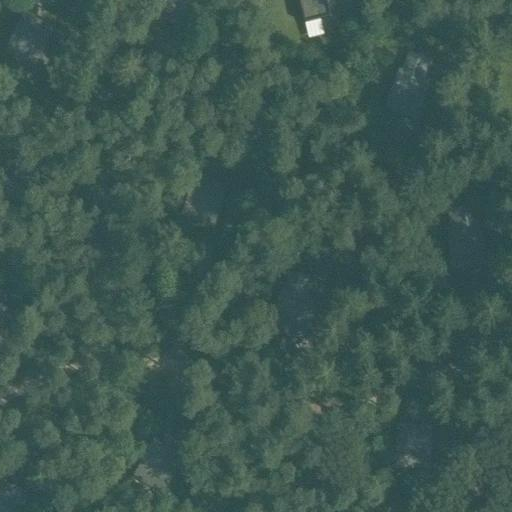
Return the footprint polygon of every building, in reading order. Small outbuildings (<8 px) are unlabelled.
[(185,13),(188,0),(152,0),(148,15),(166,20),(169,8),(185,13)] [(41,57),(54,30),(22,15),(3,53),(21,60),(26,50),(41,57)] [(422,79),(430,61),(409,52),(401,71),(399,70),(384,109),(401,116),(405,104),(420,110),(431,82),(422,79)] [(218,214),(226,186),(194,176),(181,216),(199,222),(202,211),(218,214)] [(473,226),(471,207),(448,209),(450,229),(446,229),(451,272),(468,269),(467,257),(485,256),(482,226),(473,226)] [(306,296),(310,278),(287,272),(283,291),(281,291),(270,331),(288,336),(290,325),(307,328),(314,298),(306,296)] [(430,458),(432,428),(397,426),(396,467),(414,469),(414,457),(430,458)] [(169,484),(183,458),(153,441),(132,478),(149,487),(154,477),(169,484)] [(20,511),(26,491),(0,483),(0,511),(20,511)]
